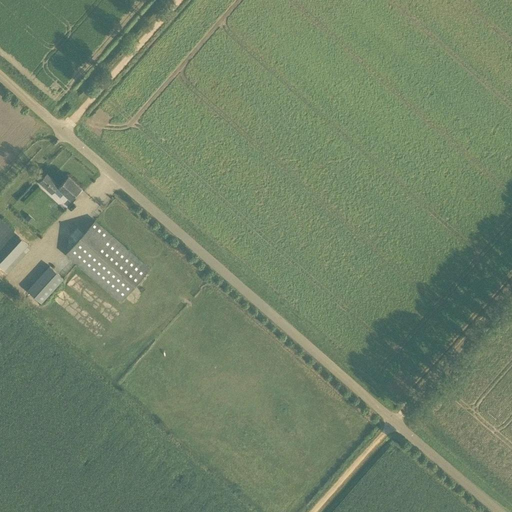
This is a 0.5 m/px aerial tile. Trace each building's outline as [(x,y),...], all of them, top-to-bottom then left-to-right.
[(39,182),(52,193),(57,187),(70,200),(82,188),(69,176),(60,186),(47,174),(39,182)] [(34,220),(28,214),(25,218),(31,224),(34,220)] [(0,264),(8,272),(32,245),(0,216),(0,264)] [(150,269),(95,221),(66,254),(121,302),(150,269)] [(49,266),(27,290),(41,304),(63,279),(49,266)] [(59,290),(30,321),(92,376),(120,342),(59,290)]
